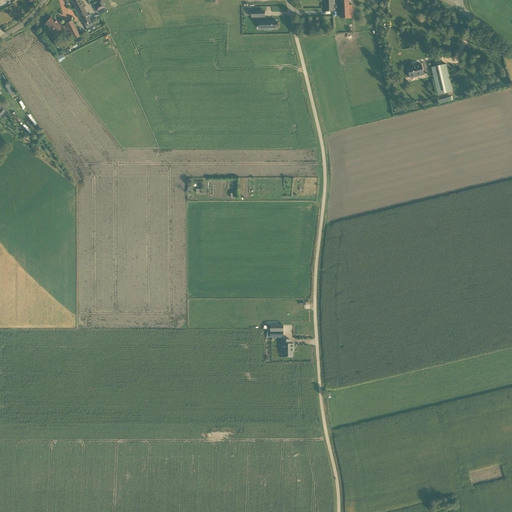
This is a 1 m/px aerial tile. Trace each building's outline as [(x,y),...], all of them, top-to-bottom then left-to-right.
[(82,21),(84,24),(90,21),(88,17),(79,0),(70,0),(82,21)] [(96,12),(100,10),(105,8),(101,0),(100,0),(97,2),(98,5),(94,7),(96,12)] [(334,11),(332,0),(324,0),(326,11),(334,11)] [(340,0),(341,19),(349,18),(348,0),(340,0)] [(54,21),(50,18),(45,24),(57,34),(62,27),(56,22),(57,22),(56,22),(55,21),(55,20),(54,21)] [(260,25),(264,25),(264,29),(278,29),(277,21),(271,21),(271,20),(264,20),(264,22),(260,22),(260,25)] [(65,24),(70,35),(77,32),(72,21),(65,24)] [(84,24),(84,25),(86,29),(93,25),(91,21),(90,21),(84,24)] [(446,64),(431,67),(438,95),(452,91),(446,64)] [(421,65),(415,66),(415,67),(408,69),(410,78),(410,77),(416,76),(417,76),(424,75),(421,65)] [(270,338),(283,337),(283,331),(283,326),(270,326),(270,331),(270,338)] [(284,357),(293,357),(293,349),(294,349),(294,344),(290,344),(290,340),(283,340),(283,349),(284,349),(284,357)]
